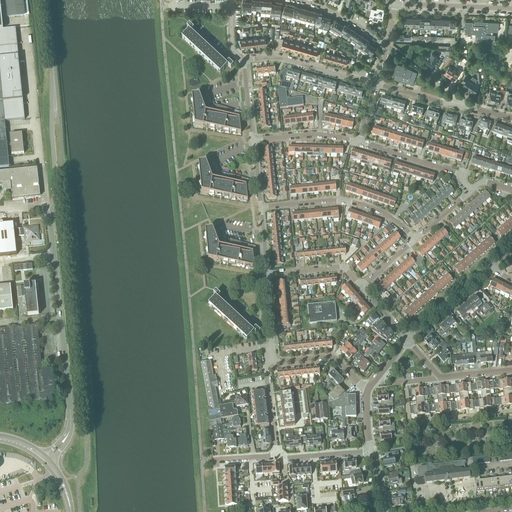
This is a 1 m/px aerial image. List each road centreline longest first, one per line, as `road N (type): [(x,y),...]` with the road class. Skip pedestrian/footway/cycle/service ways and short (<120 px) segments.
road 1 (tertiary): [(47,460),(70,428),(70,408),(46,212)]
road 2 (tertiary): [(46,212),(55,176),(44,0)]
road 3 (unclassified): [(43,209),(25,31)]
road 4 (residential): [(261,207),(355,203),(414,239)]
road 5 (residential): [(511,409),(407,421),(403,381)]
road 6 (residential): [(375,83),(275,55),(246,61)]
road 7 (residential): [(472,189),(456,173),(357,143)]
